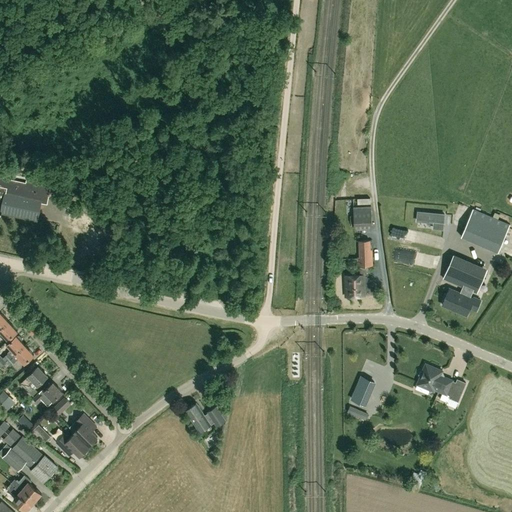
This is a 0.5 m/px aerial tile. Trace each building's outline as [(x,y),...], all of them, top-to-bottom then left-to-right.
[(28,162),(29,160),(24,155),(20,160),(17,163),(22,168),(28,162)] [(47,204),(52,182),(27,177),(26,182),(7,178),(8,173),(0,170),(0,211),(1,212),(0,213),(2,213),(2,212),(37,219),(40,202),(47,204)] [(371,206),(354,206),(354,229),(372,228),(371,206)] [(473,208),(461,236),(498,252),(510,224),(473,208)] [(445,214),(418,212),(418,214),(417,221),(434,223),(434,229),(443,230),(444,221),(445,214)] [(358,241),(359,266),(360,266),(360,274),(344,274),(345,296),(364,295),(363,276),(365,275),(365,273),(367,272),(369,271),(370,269),(372,266),(370,240),(358,241)] [(466,287),(463,294),(469,296),(471,289),(477,292),(486,272),(452,257),(444,277),(466,287)] [(473,298),(469,296),(463,294),(449,288),(443,304),(467,314),(469,308),(476,310),(481,299),(474,296),(473,298)] [(0,329),(9,321),(0,312),(0,311),(0,329)] [(18,331),(9,321),(0,329),(0,330),(8,340),(18,331)] [(6,362),(26,345),(22,341),(23,338),(20,335),(17,336),(17,335),(7,344),(12,349),(9,352),(3,358),(6,362)] [(26,345),(6,362),(10,366),(20,358),(25,363),(34,354),(26,345)] [(459,375),(456,381),(442,376),(441,372),(442,370),(425,363),(422,371),(420,371),(419,374),(420,376),(419,380),(431,385),(429,389),(434,390),(434,389),(458,398),(467,378),(459,375)] [(30,385),(33,388),(38,384),(38,385),(47,376),(38,366),(29,375),(34,381),(30,385)] [(362,376),(353,398),(367,404),(376,382),(362,376)] [(48,406),(63,392),(54,382),(44,391),(42,389),(33,398),(38,403),(42,400),(48,406)] [(205,416),(197,403),(186,410),(194,424),(199,432),(214,423),(216,427),(226,421),(217,407),(207,413),(208,414),(205,416)] [(53,408),(60,415),(64,411),(58,404),(53,408)] [(80,426),(76,430),(90,444),(92,442),(93,443),(94,443),(95,443),(96,443),(97,442),(98,442),(98,441),(98,440),(98,439),(98,438),(97,437),(98,437),(89,428),(94,423),(84,413),(75,421),(80,426)] [(12,447),(22,436),(5,420),(0,424),(0,435),(12,447)] [(33,425),(28,420),(22,425),(27,430),(33,425)] [(47,442),(52,436),(41,424),(33,432),(47,442)] [(90,444),(76,430),(74,432),(75,433),(69,438),(65,434),(56,442),(67,453),(72,448),(80,456),(81,455),(81,456),(82,456),(83,456),(84,456),(85,456),(86,455),(87,454),(87,453),(87,452),(86,451),(86,450),(89,446),(90,444)] [(23,436),(22,436),(12,447),(7,443),(0,451),(0,452),(4,456),(18,469),(24,463),(27,465),(31,470),(44,456),(42,454),(42,453),(23,436)] [(214,460),(218,457),(218,452),(213,450),(209,453),(209,458),(214,460)] [(45,455),(44,456),(31,470),(43,480),(44,481),(58,466),(57,465),(45,455)] [(41,494),(29,482),(31,480),(26,476),(20,484),(15,479),(12,483),(16,487),(14,488),(32,505),(36,500),(38,501),(42,497),(40,496),(41,494)] [(16,487),(12,483),(11,482),(6,488),(16,497),(14,500),(27,511),(32,505),(14,488),(16,487)] [(0,511),(14,511),(2,501),(0,503),(0,511)]
